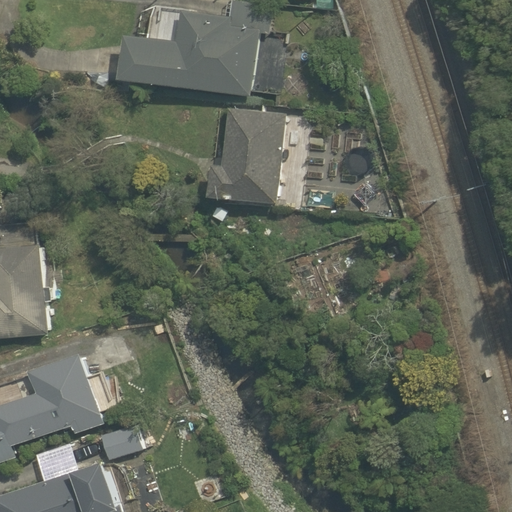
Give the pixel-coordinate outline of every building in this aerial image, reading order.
[(132,33),(127,78),(252,94),(261,28),(296,33),(300,5),(263,0),(235,0),(233,14),(184,8),(179,40),(132,33)] [(217,163),(214,196),(281,203),(290,113),(234,107),(228,164),(217,163)] [(0,333),(53,330),(47,243),(0,245),(0,333)] [(0,465),(23,458),(18,445),(76,426),(79,435),(112,424),(89,352),(34,369),(42,395),(0,408),(0,465)] [(141,423),(104,434),(111,459),(148,449),(141,423)] [(0,511),(128,511),(111,459),(0,496),(0,511)]
